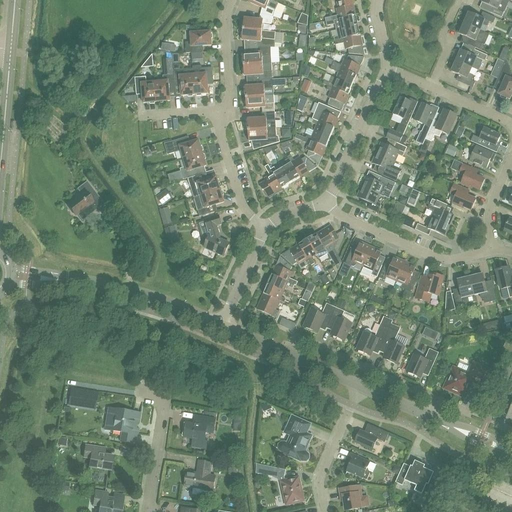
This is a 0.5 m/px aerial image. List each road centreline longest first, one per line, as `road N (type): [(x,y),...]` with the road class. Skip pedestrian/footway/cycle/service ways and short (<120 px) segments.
road 1 (residential): [(27,277),(146,295),(221,326)]
road 2 (residential): [(492,250),(437,257),(325,202)]
road 3 (residential): [(436,399),(296,339),(282,353)]
road 4 (residential): [(325,202),(386,67)]
road 5 (residential): [(147,511),(164,410),(156,394),(139,392)]
road 6 (residential): [(326,511),(320,481),(358,386)]
road 7 (residential): [(264,229),(240,204),(219,132),(221,112)]
